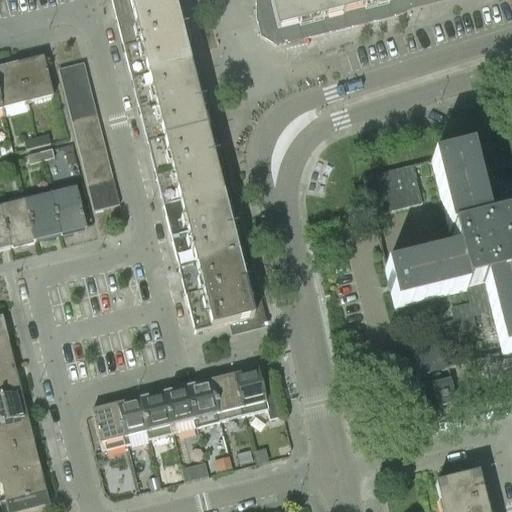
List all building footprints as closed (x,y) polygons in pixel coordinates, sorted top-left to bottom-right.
[(109,0),(114,19),(172,5),(171,0),(109,0)] [(252,0),(255,20),(260,40),(275,49),(389,20),(410,12),(406,0),(252,0)] [(172,5),(114,19),(130,82),(188,67),(172,5)] [(42,59),(16,65),(26,105),(52,99),(42,59)] [(16,65),(0,69),(0,104),(2,111),(26,105),(16,65)] [(83,65),(57,71),(60,84),(86,77),(83,65)] [(188,67),(130,82),(146,146),(204,132),(188,67)] [(86,77),(60,84),(63,95),(89,89),(86,77)] [(89,89),(63,95),(66,107),(92,101),(89,89)] [(92,101),(66,107),(69,119),(95,112),(92,101)] [(95,112),(69,119),(72,131),(97,124),(95,112)] [(97,124),(72,131),(75,142),(100,136),(97,124)] [(204,132),(146,146),(162,209),(220,194),(204,132)] [(100,136),(75,142),(78,154),(103,147),(100,136)] [(48,137),(35,140),(37,149),(50,145),(48,137)] [(23,143),(25,152),(37,149),(35,140),(23,143)] [(511,143),(488,149),(493,171),(511,166),(511,143)] [(103,147),(78,154),(81,165),(106,159),(103,147)] [(51,151),(39,154),(41,163),(53,160),(51,151)] [(39,154),(26,157),(29,166),(41,163),(39,154)] [(506,220),(487,225),(469,154),(454,157),(457,168),(452,169),(449,170),(446,159),(430,163),(448,235),(450,234),(455,254),(383,271),(387,287),(398,284),(399,288),(400,292),(389,295),(393,311),(465,292),(464,290),(483,286),(497,342),(511,337),(511,216),(506,218),(506,220)] [(106,159),(81,165),(84,177),(109,171),(106,159)] [(411,168),(361,181),(371,219),(421,207),(411,168)] [(109,171),(84,177),(87,189),(112,182),(109,171)] [(112,182),(87,189),(90,200),(115,194),(112,182)] [(75,190),(49,196),(59,237),(85,231),(75,190)] [(115,194),(90,200),(93,213),(118,207),(115,194)] [(236,257),(220,194),(162,209),(177,272),(236,257)] [(49,196),(24,203),(34,243),(59,237),(49,196)] [(24,203),(0,208),(0,211),(9,250),(34,243),(24,203)] [(0,211),(0,251),(9,250),(0,211)] [(236,257),(177,272),(193,335),(210,331),(210,332),(211,331),(252,321),(252,319),(251,319),(236,257)] [(7,345),(0,346),(0,372),(13,369),(7,345)] [(13,369),(0,372),(0,398),(19,394),(13,369)] [(266,404),(259,376),(258,371),(233,377),(241,410),(245,409),(264,404),(266,404)] [(266,374),(259,376),(266,404),(264,404),(269,422),(277,420),(266,374)] [(233,377),(210,383),(218,416),(222,415),(239,411),(241,410),(233,377)] [(449,381),(431,386),(436,409),(455,404),(449,381)] [(210,383),(186,389),(194,422),(198,421),(215,417),(218,416),(210,383)] [(186,389),(162,395),(171,428),(175,427),(192,422),(194,422),(186,389)] [(19,394),(0,398),(0,425),(25,419),(19,394)] [(162,395),(139,401),(147,433),(151,432),(169,428),(171,428),(162,395)] [(139,401),(115,407),(123,439),(128,438),(145,434),(147,433),(139,401)] [(115,407),(91,413),(99,445),(104,444),(120,440),(123,439),(115,407)] [(25,419),(0,425),(0,451),(32,444),(25,419)] [(175,427),(171,428),(169,428),(171,436),(177,435),(175,427)] [(128,438),(123,439),(120,440),(122,448),(130,447),(128,438)] [(32,444),(0,451),(0,477),(38,468),(32,444)] [(249,455),(235,458),(238,470),(252,467),(249,455)] [(38,468),(0,477),(0,488),(4,504),(0,505),(0,511),(33,511),(48,508),(38,468)] [(485,511),(480,492),(476,477),(434,487),(439,511),(485,511)] [(156,481),(147,483),(149,492),(158,490),(156,481)]
